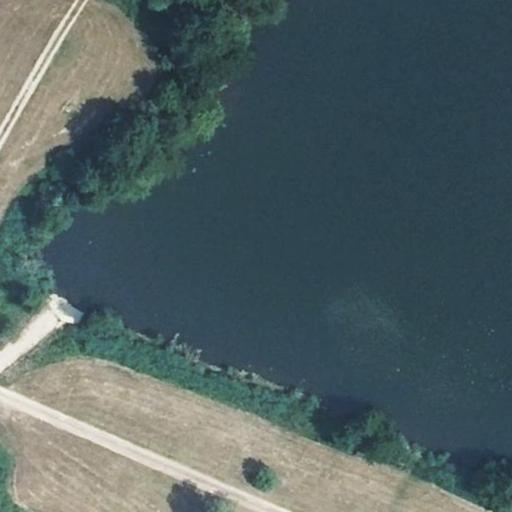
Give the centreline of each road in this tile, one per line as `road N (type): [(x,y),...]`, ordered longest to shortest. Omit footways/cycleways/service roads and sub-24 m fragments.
road 1 (track): [(0,393),(275,511)]
road 2 (track): [(90,0),(0,143)]
